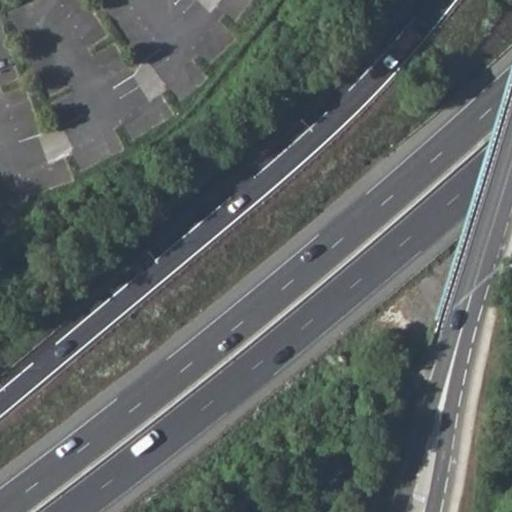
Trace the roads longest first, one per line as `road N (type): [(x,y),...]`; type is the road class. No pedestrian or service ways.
road 1 (motorway): [(511,87),(231,330),(0,509)]
road 2 (motorway): [(442,0),(323,128),(0,402)]
road 3 (motorway): [(68,511),(306,324),(511,144)]
road 4 (tertiary): [(456,357),(511,169)]
road 5 (tertiary): [(456,357),(400,511)]
road 6 (tertiary): [(434,511),(456,357)]
